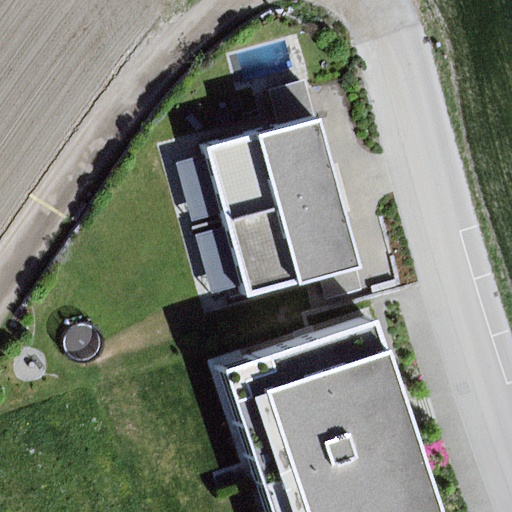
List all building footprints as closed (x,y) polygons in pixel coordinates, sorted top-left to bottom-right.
[(262,85),(270,116),(304,109),(297,77),(262,85)] [(270,116),(199,135),(221,212),(323,184),(319,170),(304,109),(270,116)] [(323,184),(221,212),(240,283),(308,265),(342,255),(326,197),(323,184)] [(351,284),(342,255),(308,265),(316,294),(351,284)] [(364,318),(218,367),(267,511),(429,511),(398,418),(364,318)]
